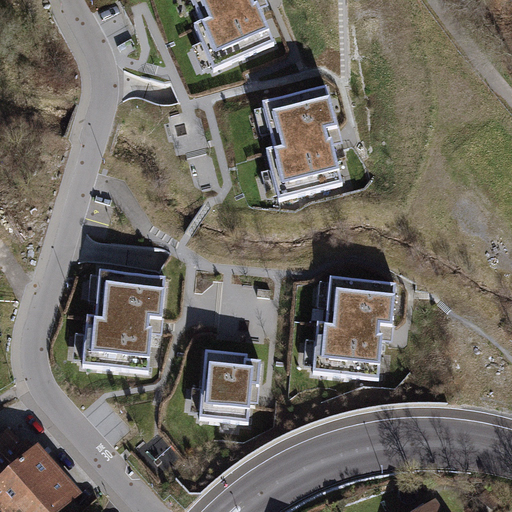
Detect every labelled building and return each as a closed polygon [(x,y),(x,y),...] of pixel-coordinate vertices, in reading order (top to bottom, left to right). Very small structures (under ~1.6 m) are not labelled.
[(212,70),(214,75),(274,48),(258,12),(260,7),(256,0),(195,0),(200,11),(196,13),(202,27),(194,30),(202,47),(207,45),(217,68),(212,70)] [(277,197),(279,202),(343,185),(332,146),(335,142),(333,133),(338,132),(326,91),(263,108),(264,113),(269,112),(276,136),(271,137),(275,153),(266,155),(271,172),(276,171),(283,196),(277,197)] [(84,363),(83,368),(148,374),(152,334),(157,330),(157,322),(162,322),(165,280),(100,274),(99,280),(104,280),(102,305),(97,304),(96,320),(87,319),(86,338),(91,338),(89,363),(84,363)] [(314,369),(314,374),(379,380),(383,340),(387,337),(387,328),(392,329),(396,286),(331,281),(330,286),(335,286),(333,311),(328,311),(327,326),(318,326),(316,344),(322,345),(319,370),(314,369)] [(248,358),(206,354),(202,392),(208,392),(206,415),(200,415),(200,420),(248,424),(252,387),(259,388),(261,364),(247,363),(248,358)] [(22,446),(8,431),(0,438),(0,502),(8,511),(55,511),(64,505),(63,504),(69,499),(33,459),(35,457),(24,444),(22,446)]
